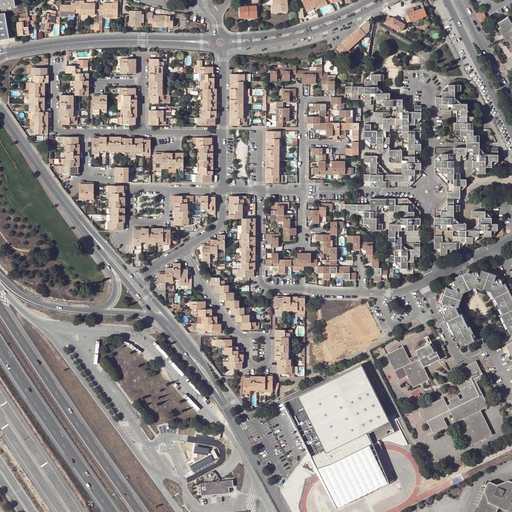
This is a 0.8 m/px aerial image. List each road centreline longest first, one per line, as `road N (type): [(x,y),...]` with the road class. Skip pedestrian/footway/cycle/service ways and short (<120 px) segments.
road 1 (motorway): [(141,511),(0,305)]
road 2 (motorway): [(0,346),(112,511)]
road 3 (residential): [(361,292),(262,286),(259,189)]
road 4 (tertiary): [(228,45),(312,31),(385,0)]
road 5 (residential): [(422,283),(457,355),(490,349),(511,389)]
road 6 (secondary): [(446,0),(511,130)]
road 7 (tertiary): [(359,5),(277,34),(227,38)]
road 8 (residential): [(428,192),(427,87),(410,82),(410,93)]
road 9 (residential): [(301,190),(301,98),(327,98),(327,110)]
road 10 (residential): [(301,190),(428,192)]
road 11 (tertiary): [(0,110),(73,213)]
road 12 (tertiary): [(55,43),(180,41)]
road 13 (tertiary): [(283,511),(226,406)]
